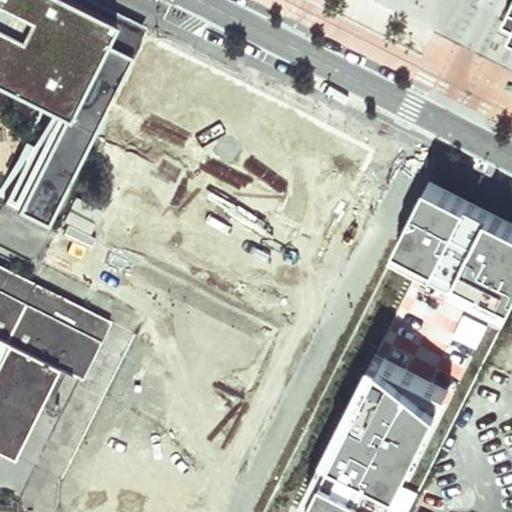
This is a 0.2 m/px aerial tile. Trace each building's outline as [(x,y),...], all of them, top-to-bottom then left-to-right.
[(15,208),(46,224),(131,55),(105,41),(108,35),(100,31),(93,28),(102,9),(84,0),(0,0),(0,75),(40,96),(43,91),(57,98),(51,110),(4,202),(10,206),(15,208)] [(105,41),(131,55),(144,29),(138,27),(112,14),(102,9),(93,28),(100,31),(108,35),(105,41)] [(0,75),(0,84),(51,110),(57,98),(43,91),(40,96),(0,75)] [(511,309),(511,220),(430,179),(380,278),(499,338),(511,309)] [(107,325),(110,320),(33,282),(0,265),(0,278),(104,331),(107,325)] [(80,375),(104,331),(0,278),(0,448),(12,454),(57,364),(80,375)] [(389,511),(450,388),(375,351),(305,511),(389,511)]
